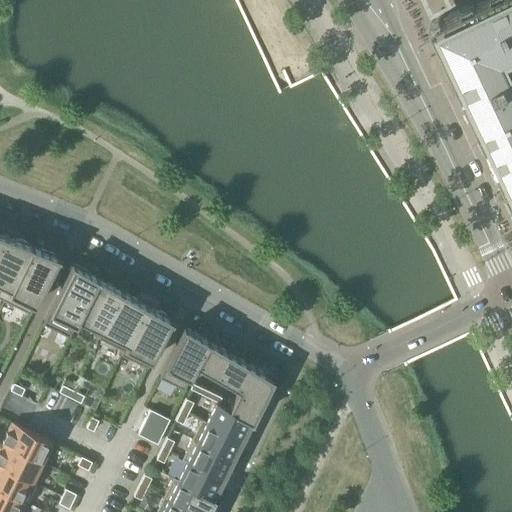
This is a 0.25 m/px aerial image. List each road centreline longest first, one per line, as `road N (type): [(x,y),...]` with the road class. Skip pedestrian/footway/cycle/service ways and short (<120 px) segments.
road 1 (residential): [(0,187),(81,222),(347,370)]
road 2 (tertiary): [(380,31),(510,292)]
road 3 (residential): [(347,370),(510,292)]
